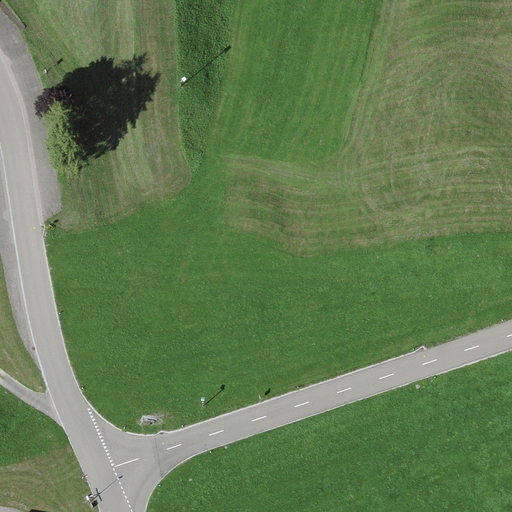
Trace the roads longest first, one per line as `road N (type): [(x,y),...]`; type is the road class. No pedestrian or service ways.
road 1 (tertiary): [(101,472),(511,333)]
road 2 (tertiary): [(101,472),(51,356),(0,94)]
